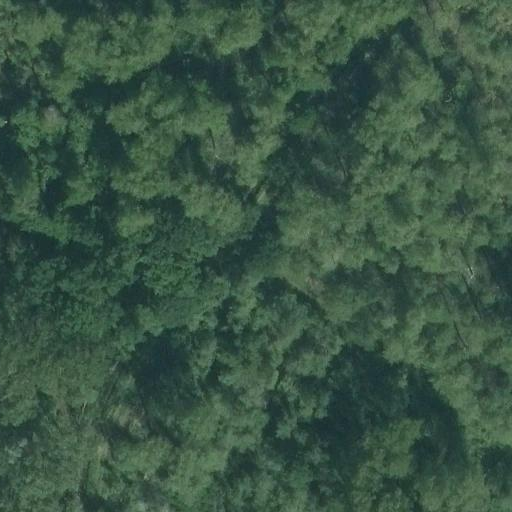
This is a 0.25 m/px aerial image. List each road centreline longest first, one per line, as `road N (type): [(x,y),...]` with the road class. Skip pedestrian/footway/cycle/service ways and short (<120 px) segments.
road 1 (track): [(511,446),(262,258),(252,236)]
road 2 (track): [(252,236),(398,0)]
